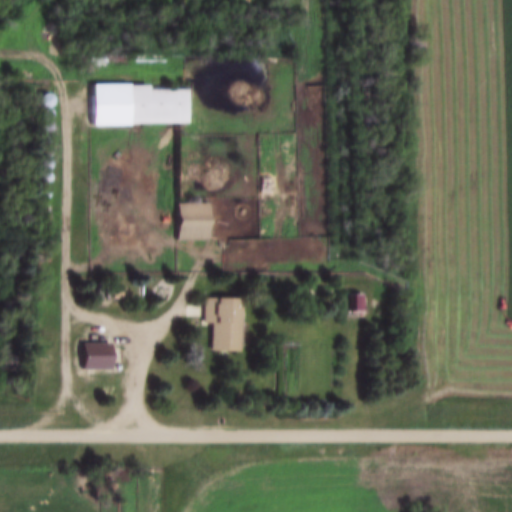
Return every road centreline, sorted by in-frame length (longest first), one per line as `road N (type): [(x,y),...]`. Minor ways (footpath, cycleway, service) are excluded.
road 1 (residential): [(0,433),(511,432)]
road 2 (track): [(307,0),(313,209),(306,236),(201,250)]
